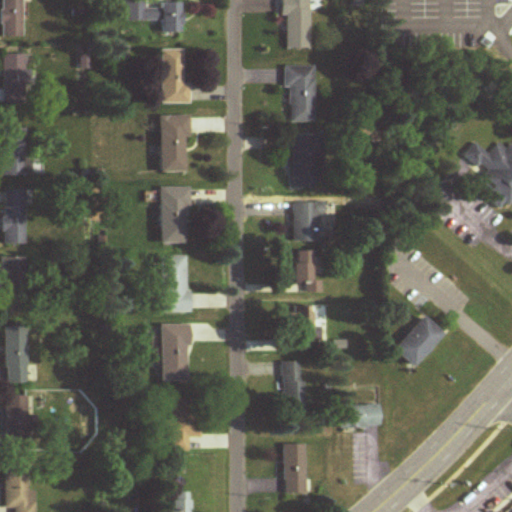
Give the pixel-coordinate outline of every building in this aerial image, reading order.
[(0,0),(0,37),(20,38),(21,0),(0,0)] [(307,0),(279,0),(279,49),(308,49),(307,0)] [(179,34),(179,3),(158,3),(158,34),(179,34)] [(187,85),(181,85),(180,51),(158,51),(158,106),(187,106),(187,85)] [(1,92),(23,92),(23,54),(1,54),(1,92)] [(313,123),(313,67),(282,67),(282,89),(287,89),(287,123),(313,123)] [(185,174),(185,117),(157,117),(157,174),(185,174)] [(0,177),(26,177),(25,129),(0,129),(0,177)] [(290,188),(322,189),(322,136),(290,136),(290,188)] [(461,155),(495,196),(489,205),(500,213),(507,206),(511,199),(511,146),(510,145),(505,150),(497,144),(491,152),(487,155),(473,145),(461,155)] [(157,245),(188,245),(188,188),(157,188),(157,245)] [(23,246),(23,190),(1,190),(1,246),(23,246)] [(290,204),(290,242),(323,242),(323,204),(290,204)] [(311,252),(292,252),(292,286),(311,286),(311,252)] [(158,256),(158,314),(186,314),(186,256),(158,256)] [(23,259),(0,258),(0,308),(22,308),(23,259)] [(292,307),(292,352),(319,352),(319,328),(311,328),(311,307),(292,307)] [(390,350),(409,368),(440,336),(421,318),(390,350)] [(187,384),(187,325),(158,325),(158,384),(187,384)] [(26,328),(3,328),(3,385),(26,385),(26,328)] [(301,412),(301,364),(279,364),(279,412),(301,412)] [(24,398),(5,398),(4,439),(24,439),(24,398)] [(185,452),(185,438),(197,438),(197,403),(170,403),(170,422),(160,422),(160,438),(165,438),(165,452),(185,452)] [(377,407),(336,407),(336,429),(377,429),(377,407)] [(303,445),(281,445),(281,495),(303,495),(303,445)] [(32,511),(32,470),(2,470),(2,509),(13,508),(12,511),(32,511)] [(186,511),(186,493),(170,494),(169,511),(186,511)]
